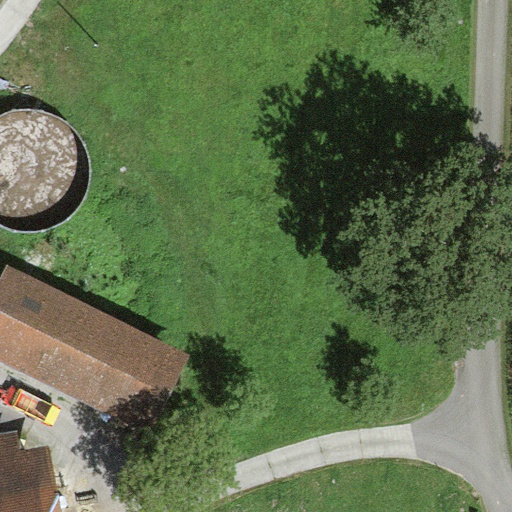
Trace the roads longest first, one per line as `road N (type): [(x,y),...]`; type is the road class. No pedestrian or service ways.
road 1 (unclassified): [(494,511),(481,440),(486,0)]
road 2 (track): [(0,414),(168,502),(420,437),(481,440)]
